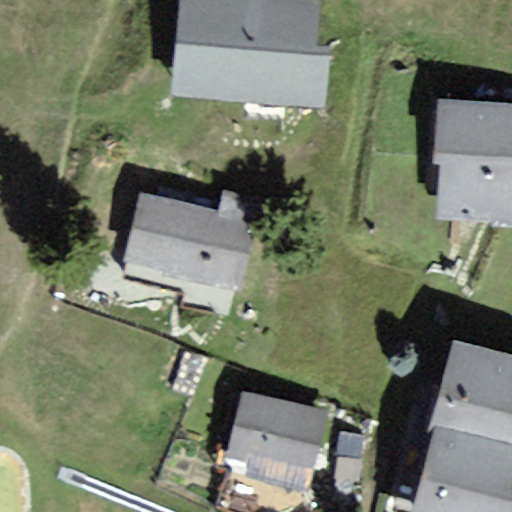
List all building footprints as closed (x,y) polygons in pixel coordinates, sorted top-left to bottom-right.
[(321,0),(176,0),(167,89),(326,106),(333,44),(317,42),(321,0)] [(511,222),(511,106),(450,103),(443,218),(511,222)] [(234,311),(258,217),(145,189),(121,283),(234,311)] [(511,511),(511,352),(443,335),(398,511),(511,511)] [(226,469),(323,485),(336,409),(239,393),(226,469)]
